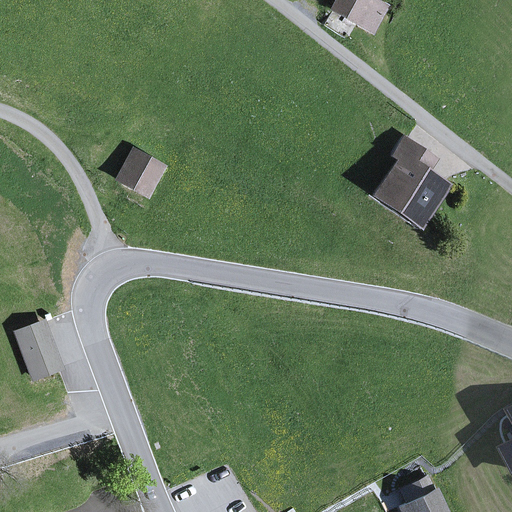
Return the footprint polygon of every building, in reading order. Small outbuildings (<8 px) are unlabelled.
[(329,0),(325,10),(349,22),(371,33),(385,4),(377,0),(329,0)] [(440,161),(403,137),(364,199),(423,237),(454,188),(431,173),(440,161)] [(165,162),(129,144),(109,184),(145,202),(165,162)] [(42,317),(9,329),(31,384),(64,372),(42,317)] [(511,450),(500,457),(511,479),(511,414),(504,418),(511,435),(511,450)] [(444,511),(428,476),(413,483),(398,489),(402,496),(391,501),(395,511),(444,511)]
